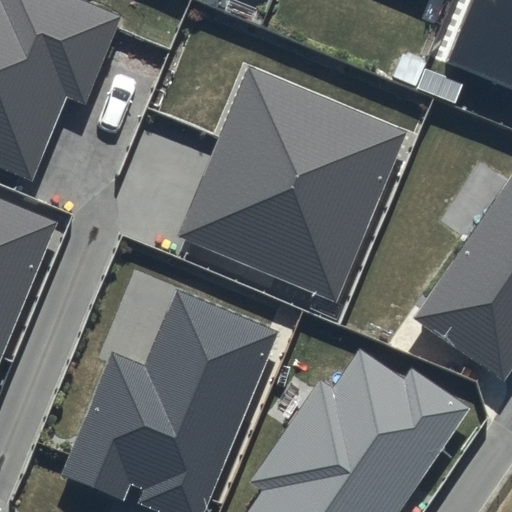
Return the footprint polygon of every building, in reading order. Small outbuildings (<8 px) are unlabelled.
[(122,15),(85,0),(0,0),(0,166),(32,179),(66,97),(84,105),(122,15)] [(511,0),(493,0),(493,2),(488,0),(473,0),(449,61),(511,86),(511,0)] [(406,131),(251,68),(181,238),(336,301),(406,131)] [(511,365),(511,181),(416,319),(503,379),(511,365)] [(0,357),(56,222),(0,198),(0,357)] [(204,511),(278,330),(176,289),(145,365),(112,352),(63,474),(123,498),(130,483),(142,488),(135,505),(152,511),(204,511)] [(399,511),(470,409),(411,369),(404,380),(360,350),(332,390),(319,382),(250,484),(261,491),(247,511),(399,511)]
